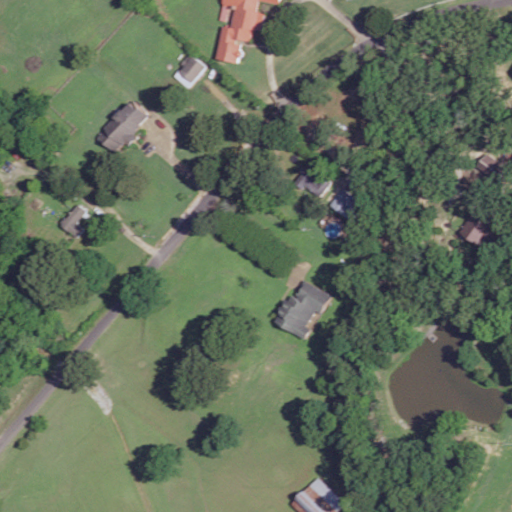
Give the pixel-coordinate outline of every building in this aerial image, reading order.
[(224,0),(224,3),(231,5),(222,59),(240,62),(243,45),(252,40),(254,28),(260,29),(264,0),(282,3),(282,0),(224,0)] [(174,74),(188,87),(205,66),(191,54),(174,74)] [(115,150),(124,142),(128,146),(138,136),(133,131),(148,114),(132,99),(98,134),(115,150)] [(510,168),(489,151),(470,176),(469,175),(465,181),(478,191),(486,181),(490,185),(494,180),(498,183),(510,168)] [(300,181),(320,196),(332,181),(307,162),(299,173),(303,176),(300,181)] [(356,221),(367,203),(342,187),(331,206),(356,221)] [(85,227),(78,222),(87,210),(77,202),(61,224),(78,236),(85,227)] [(498,244),(509,228),(478,207),(461,231),(481,244),(486,237),(498,244)] [(317,309),(323,313),(332,294),(301,277),(277,321),(307,338),(312,328),(308,326),(317,309)] [(335,511),(345,502),(318,476),(292,503),(300,511),(335,511)]
